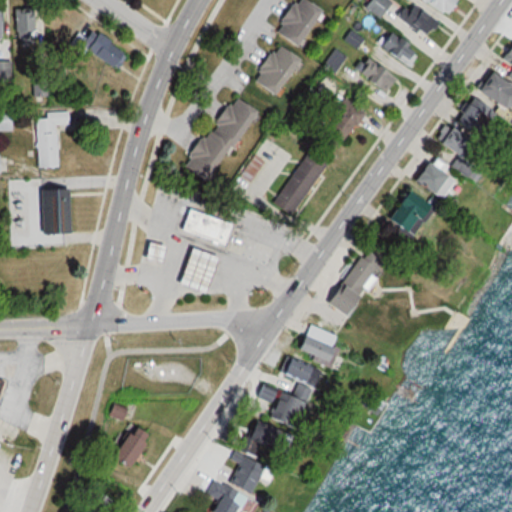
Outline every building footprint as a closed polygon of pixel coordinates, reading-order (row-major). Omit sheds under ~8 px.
[(291,0),(269,31),(291,47),(316,12),(299,0),(291,0)] [(423,36),(432,21),(413,9),(409,15),(385,0),(366,0),(361,8),(402,35),(408,26),(423,36)] [(451,0),(418,0),(440,16),(451,0)] [(40,10),(19,10),(19,39),(40,39),(40,10)] [(401,69),(413,56),(385,31),(373,44),(401,69)] [(121,64),(126,47),(76,32),(70,49),(121,64)] [(246,78),(264,94),(294,60),(276,44),(246,78)] [(375,94),(389,79),(363,55),(349,69),(375,94)] [(0,81),(13,81),(13,62),(0,61),(0,81)] [(467,88),(493,111),(508,95),(482,71),(467,88)] [(197,180),(253,115),(232,96),(176,162),(197,180)] [(326,116),(330,119),(323,129),(340,141),(360,112),(339,97),(326,116)] [(62,167),(61,125),(73,125),(72,110),(47,111),(48,117),(38,117),(40,168),(62,167)] [(14,115),(0,114),(0,129),(14,130),(14,115)] [(288,215),(321,163),(303,151),(270,203),(288,215)] [(73,233),(73,189),(47,189),(47,233),(73,233)] [(178,229),(219,245),(227,224),(186,209),(178,229)] [(157,263),(161,246),(143,241),(139,258),(157,263)] [(200,295),(214,257),(187,246),(172,284),(200,295)] [(145,435),(127,423),(105,456),(123,468),(145,435)]
